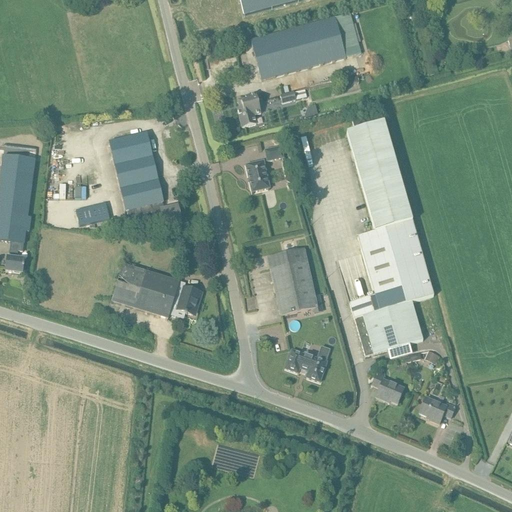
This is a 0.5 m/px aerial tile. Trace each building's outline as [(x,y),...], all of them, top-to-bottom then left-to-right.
[(261,83),(346,60),(361,56),(350,15),(335,19),(250,43),(261,83)] [(293,93),(279,96),(282,105),(295,102),(295,101),(306,99),(304,91),(293,94),(293,93)] [(260,115),(255,95),(245,98),(245,100),(243,101),(242,102),(243,103),(241,106),(240,105),(239,107),(239,109),(236,110),(241,129),(256,126),(254,117),(260,115)] [(317,116),(315,106),(307,109),(305,116),(306,119),(317,116)] [(411,224),(382,125),(345,136),(374,234),(357,240),(374,298),(349,306),(353,321),(354,321),(365,358),(373,356),(373,357),(423,342),(412,305),(433,298),(412,224),(411,224)] [(321,158),(328,157),(324,130),(317,131),(321,158)] [(312,133),(294,139),(302,164),(310,161),(311,162),(321,159),(312,133)] [(126,213),(127,213),(128,219),(152,214),(153,221),(161,219),(163,227),(181,223),(177,208),(164,211),(162,204),(164,204),(146,134),(109,143),(126,213)] [(267,163),(282,159),(280,148),(264,152),(267,163)] [(3,157),(0,176),(0,242),(10,244),(9,258),(8,258),(6,273),(22,275),(24,260),(17,259),(18,252),(22,253),(23,245),(24,245),(26,233),(29,233),(31,220),(27,219),(35,161),(3,157)] [(269,190),(263,163),(245,167),(251,194),(269,190)] [(91,186),(79,187),(80,199),(91,198),(91,186)] [(104,207),(89,211),(94,231),(109,228),(110,233),(128,229),(125,218),(108,223),(104,207)] [(304,251),(266,259),(279,318),(318,310),(304,251)] [(179,283),(122,265),(111,303),(168,321),(174,302),(176,294),(179,283)] [(176,294),(174,302),(179,303),(176,312),(195,318),(202,295),(183,289),(181,295),(176,294)] [(292,352),(285,370),(297,375),(299,370),(308,373),(306,379),(319,384),(326,364),(317,361),(313,359),(314,358),(313,357),(312,357),(312,356),(311,356),(310,356),(309,355),(308,355),(307,355),(306,354),(305,354),(304,354),(304,356),(292,352)] [(435,366),(439,358),(428,353),(425,361),(435,366)] [(397,406),(403,391),(383,382),(385,379),(383,378),(377,375),(376,375),(371,387),(379,391),(375,399),(384,403),(385,401),(397,406)] [(446,404),(445,408),(425,400),(419,415),(430,420),(430,422),(439,426),(442,417),(451,421),(456,408),(446,404)]
